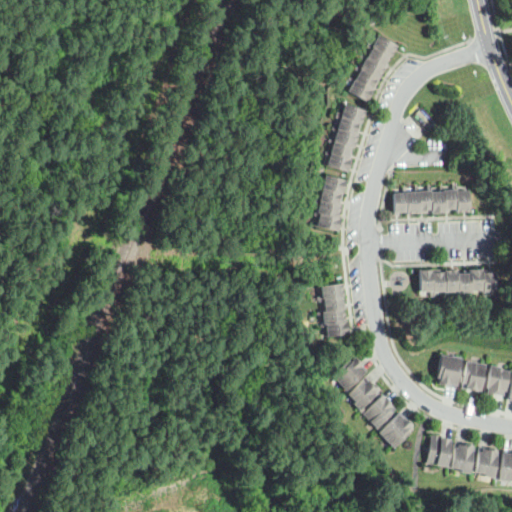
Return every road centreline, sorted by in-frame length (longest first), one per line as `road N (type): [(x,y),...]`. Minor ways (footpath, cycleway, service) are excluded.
road 1 (residential): [(491,46),(426,67),(406,90),(370,203),(370,242),(380,333),(409,386),(456,413),(511,424)]
road 2 (residential): [(501,237),(370,242)]
